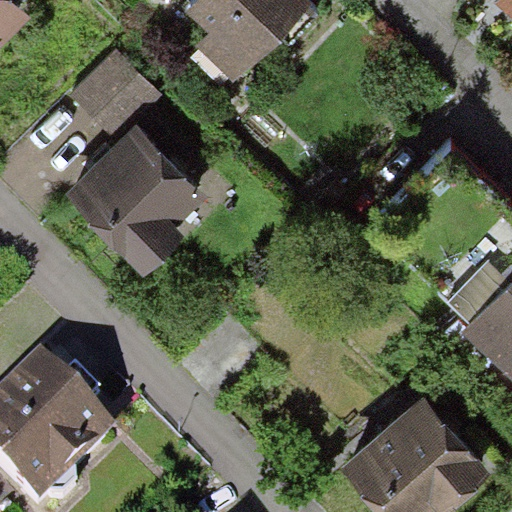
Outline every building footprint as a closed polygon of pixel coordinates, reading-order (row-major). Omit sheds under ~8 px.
[(0,0),(0,30),(30,0),(0,0)] [(190,0),(212,20),(196,36),(232,70),(279,20),(292,32),(320,3),(317,0),(190,0)] [(71,84),(112,130),(161,87),(119,41),(71,84)] [(104,149),(69,184),(143,259),(189,214),(181,205),(208,179),(142,112),(104,149)] [(466,329),(511,378),(511,207),(453,145),(373,220),(472,324),(466,329)] [(66,374),(46,353),(0,394),(0,464),(36,505),(49,493),(62,496),(76,484),(78,469),(120,430),(98,407),(107,399),(75,366),(66,374)] [(342,472),(376,511),(460,511),(495,482),(440,418),(425,401),(342,472)]
